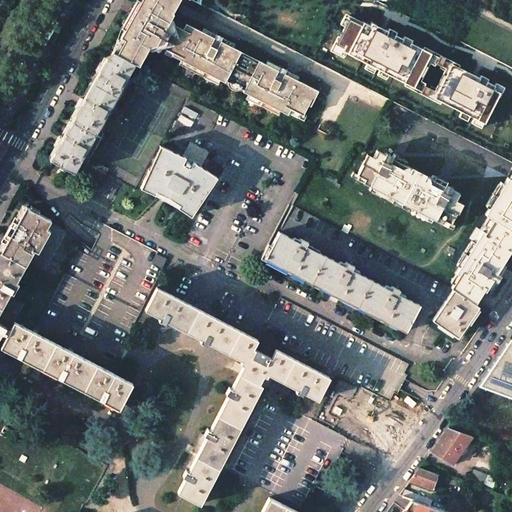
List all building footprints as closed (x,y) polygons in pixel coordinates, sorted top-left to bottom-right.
[(170,34),(179,38),(175,27),(168,24),(174,14),(173,13),(180,0),(141,0),(141,2),(131,19),(121,38),(125,40),(117,54),(136,64),(139,65),(149,47),(157,45),(157,44),(164,48),(174,45),(166,40),(169,37),(170,34)] [(511,23),(475,4),(472,5),(454,39),(511,68),(511,23)] [(343,59),(412,93),(431,54),(361,19),(359,23),(347,18),(332,51),(344,57),(343,59)] [(174,45),(164,48),(173,52),(172,55),(225,83),(227,78),(245,87),(242,91),(287,114),(290,108),(302,114),(310,99),(313,100),(318,91),(284,73),(283,75),(277,72),(278,70),(259,60),(257,63),(240,54),(241,51),(221,41),(220,42),(214,39),(214,38),(186,23),(183,29),(175,25),(175,27),(179,38),(170,34),(169,37),(166,40),(174,45)] [(117,54),(113,52),(106,65),(88,101),(70,137),(57,161),(80,173),(136,64),(117,54)] [(450,65),(431,102),(482,129),(499,93),(494,91),(495,89),(450,65)] [(208,152),(190,143),(183,156),(186,157),(193,162),(199,165),(208,152)] [(160,145),(140,188),(155,195),(156,191),(168,197),(180,204),(178,207),(191,216),(217,177),(199,165),(193,162),(190,167),(183,164),(186,157),(183,156),(160,145)] [(385,155),(377,151),(373,158),(369,156),(367,162),(364,161),(357,174),(365,179),(364,182),(442,223),(443,220),(451,224),(459,209),(456,208),(459,202),(456,201),(460,193),(452,189),(452,188),(445,185),(445,186),(438,182),(398,161),(392,158),(393,157),(386,154),(385,155)] [(98,162),(90,176),(101,182),(108,168),(98,162)] [(458,274),(450,288),(453,289),(432,320),(459,334),(464,328),(468,331),(474,321),(481,311),(476,308),(478,306),(474,303),(482,289),(484,290),(494,274),(511,247),(510,246),(511,243),(511,179),(507,177),(484,214),(488,216),(480,229),(482,230),(455,272),(458,274)] [(13,229),(1,252),(26,266),(34,251),(37,252),(49,230),(46,229),(50,220),(26,206),(13,229)] [(168,259),(92,221),(90,225),(39,326),(115,364),(168,259)] [(300,242),(278,231),(265,257),(340,297),(406,331),(419,305),(397,293),(399,290),(393,286),(391,290),(351,269),(353,266),(347,262),(345,266),(306,245),(307,242),(301,239),(300,242)] [(0,336),(2,333),(7,336),(2,344),(18,353),(17,356),(37,366),(62,379),(64,376),(86,388),(101,395),(99,398),(103,401),(105,398),(113,402),(121,406),(132,383),(14,321),(25,302),(10,294),(11,292),(13,293),(19,283),(17,282),(26,266),(1,252),(0,253),(0,336)] [(185,477),(177,492),(200,504),(205,495),(210,485),(214,487),(225,466),(235,447),(231,445),(257,395),(262,385),(259,383),(263,375),(266,377),(268,374),(296,388),(295,391),(302,394),(303,392),(318,400),(329,377),(276,349),(271,358),(253,348),(258,339),(225,322),(178,298),(157,287),(145,310),(159,318),(158,320),(165,323),(166,321),(201,339),(200,341),(206,345),(207,342),(242,360),(240,363),(243,365),(231,388),(229,387),(225,393),(228,395),(210,429),(207,428),(204,434),(201,433),(182,468),(186,469),(182,476),(185,477)] [(408,362),(279,301),(271,317),(261,338),(390,399),(398,382),(408,362)] [(511,339),(510,339),(477,384),(511,396),(511,339)] [(344,439),(265,401),(227,472),(248,482),(309,511),(342,445),(344,439)] [(354,426),(351,426),(347,433),(389,455),(401,439),(412,425),(381,409),(377,417),(373,415),(368,424),(371,426),(366,433),(354,426)] [(464,421),(460,429),(473,434),(476,427),(464,421)] [(430,452),(452,465),(468,442),(482,447),(484,440),(448,427),(438,441),(430,452)] [(413,475),(410,480),(432,488),(437,474),(419,467),(413,475)] [(474,469),(470,476),(482,482),(486,474),(474,469)] [(298,511),(269,497),(260,511),(298,511)] [(447,511),(411,498),(401,511),(447,511)]
